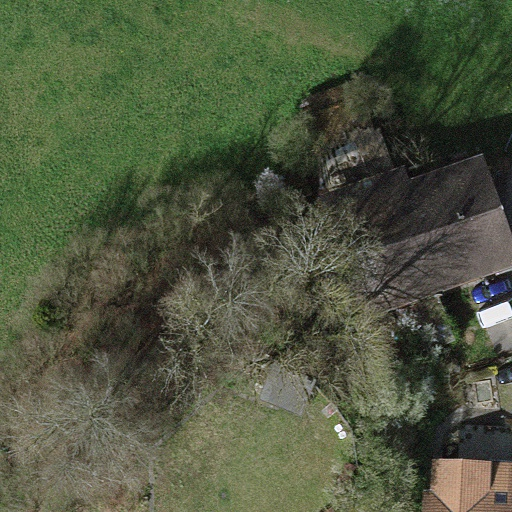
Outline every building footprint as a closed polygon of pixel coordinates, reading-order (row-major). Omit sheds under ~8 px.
[(363,102),(311,120),(320,149),(373,131),(363,102)] [(508,258),(479,176),(412,200),(403,176),(336,200),(373,305),(508,258)] [(417,347),(445,337),(434,305),(405,316),(417,347)] [(304,410),(315,383),(271,365),(267,373),(264,371),(259,383),(269,388),(266,395),(304,410)] [(440,511),(511,511),(511,429),(464,427),(462,470),(443,469),(440,511)]
